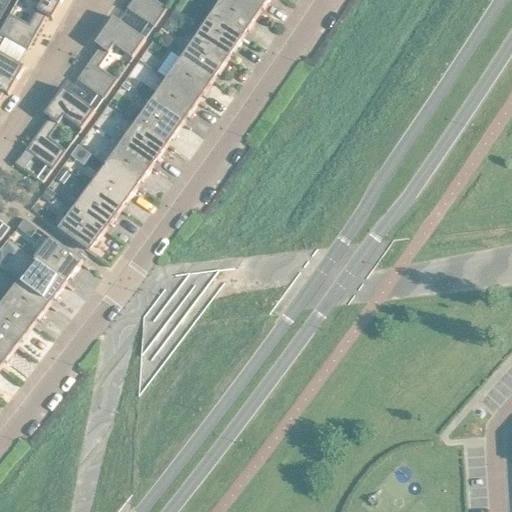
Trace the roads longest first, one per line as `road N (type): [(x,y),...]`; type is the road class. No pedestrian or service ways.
road 1 (secondary): [(498,0),(253,366),(135,511)]
road 2 (secondary): [(161,511),(411,189),(511,35)]
road 3 (residential): [(0,445),(324,0)]
road 4 (residential): [(91,0),(0,142)]
